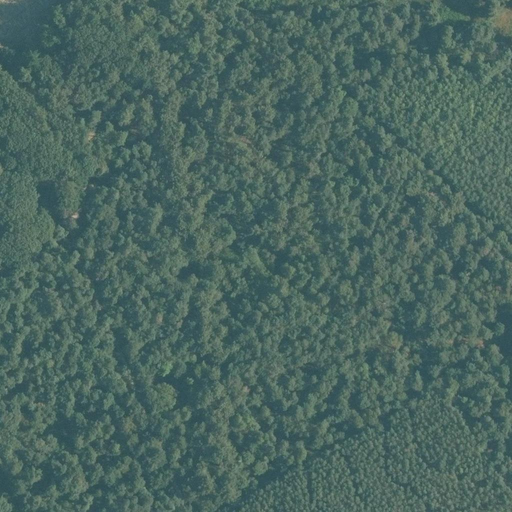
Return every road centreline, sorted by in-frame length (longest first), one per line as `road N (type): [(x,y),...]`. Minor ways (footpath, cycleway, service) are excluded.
road 1 (track): [(511,327),(424,395),(208,511)]
road 2 (track): [(51,230),(182,511)]
